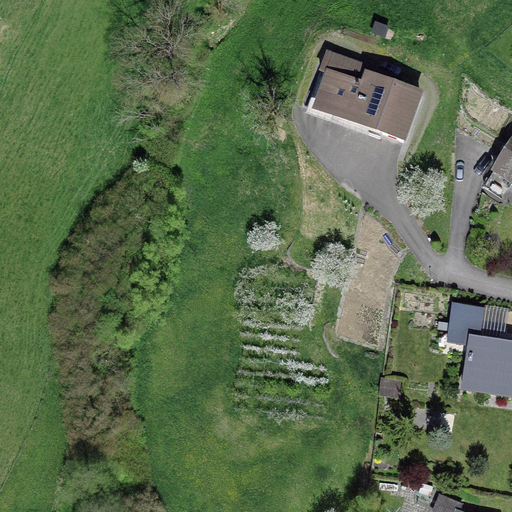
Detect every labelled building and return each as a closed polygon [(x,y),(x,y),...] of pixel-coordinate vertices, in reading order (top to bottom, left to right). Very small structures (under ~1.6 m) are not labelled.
[(382,38),(387,26),(375,22),(370,33),(382,38)] [(320,73),(307,109),(405,144),(424,92),(394,81),(396,76),(326,50),(318,72),(320,73)] [(511,136),(490,172),(511,185),(511,184),(511,136)] [(483,306),(454,302),(449,334),(470,337),(463,390),(464,388),(504,394),(511,395),(511,342),(478,337),(483,306)] [(457,511),(458,511),(460,505),(441,497),(434,511),(457,511)]
